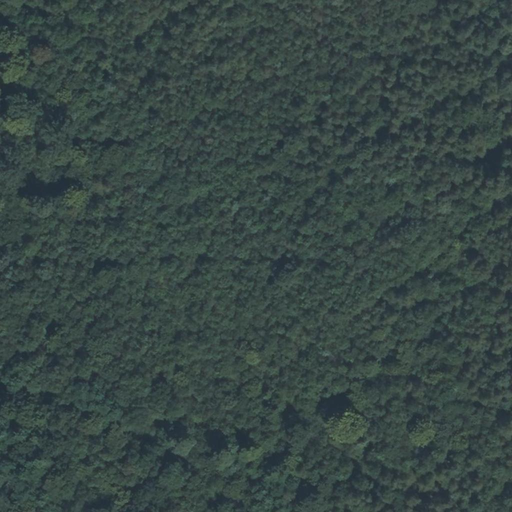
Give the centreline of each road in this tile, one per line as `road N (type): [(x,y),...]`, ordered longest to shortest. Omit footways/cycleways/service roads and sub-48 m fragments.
road 1 (track): [(109,410),(511,134)]
road 2 (track): [(240,511),(203,470),(154,435),(92,401),(0,375)]
